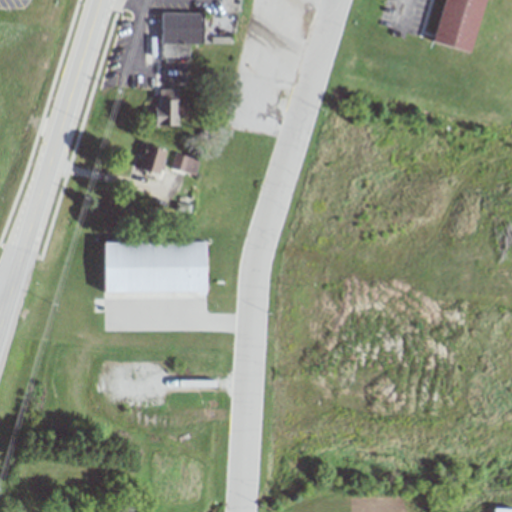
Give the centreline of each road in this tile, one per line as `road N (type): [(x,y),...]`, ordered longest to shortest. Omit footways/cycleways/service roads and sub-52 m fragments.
road 1 (residential): [(335,0),(259,267),(244,511)]
road 2 (secondary): [(20,251),(97,0)]
